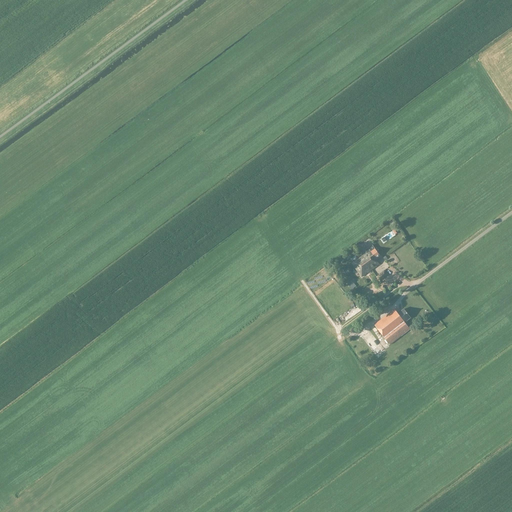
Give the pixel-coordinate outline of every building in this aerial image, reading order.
[(367,253),(362,256),(371,270),(379,264),(375,259),(380,256),(372,245),(365,251),(367,253)] [(371,270),(362,256),(351,264),(361,277),(371,270)] [(384,271),(381,273),(377,276),(381,281),(384,277),(388,275),(384,271)] [(364,291),(356,296),(362,304),(369,299),(364,291)] [(387,304),(377,312),(380,315),(390,307),(387,304)] [(394,309),(374,325),(390,345),(410,329),(404,323),(410,318),(404,309),(398,314),(394,309)] [(341,318),(343,322),(350,318),(347,312),(342,315),(343,317),(341,318)]
